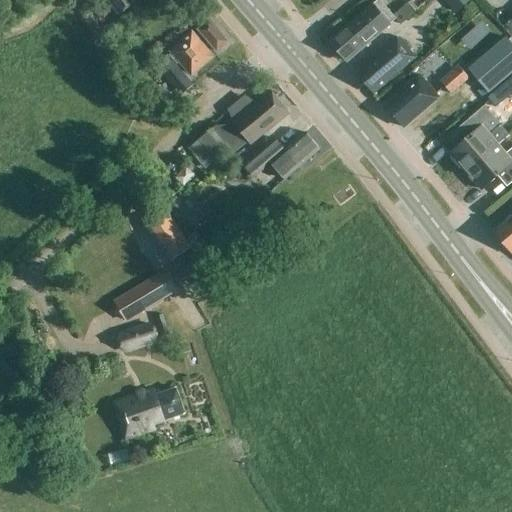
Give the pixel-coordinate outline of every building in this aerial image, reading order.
[(104,0),(116,15),(132,3),(129,0),(104,0)] [(378,0),(348,28),(358,40),(363,36),(369,43),(395,20),(393,17),(378,0)] [(444,0),(457,15),(471,0),(444,0)] [(408,4),(393,17),(395,20),(400,26),(415,13),(408,4)] [(209,22),(198,32),(217,53),(228,43),(209,22)] [(348,28),(329,44),(347,63),(369,43),(363,36),(358,40),(348,28)] [(191,36),(172,53),(191,76),(211,58),(191,36)] [(511,46),(505,38),(467,71),(473,78),(486,93),(488,95),(493,91),(495,89),(511,74),(511,46)] [(398,39),(357,75),(374,95),(416,58),(398,39)] [(440,83),(450,94),(468,79),(458,68),(440,83)] [(511,76),(486,98),(495,108),(511,93),(511,76)] [(419,77),(385,108),(404,129),(438,98),(419,77)] [(207,169),(232,149),(235,153),(248,142),(251,147),(289,115),(271,93),(233,124),(218,126),(190,150),(207,169)] [(451,155),(466,173),(497,146),(489,137),(501,127),(485,107),(462,127),(470,138),(451,155)] [(459,130),(444,138),(449,148),(464,140),(459,130)] [(304,135),(270,166),(285,182),(319,152),(304,135)] [(511,150),(506,156),(497,146),(466,173),(482,191),(502,175),(511,185),(511,184),(511,150)] [(256,157),(249,149),(240,156),(245,162),(242,166),(253,180),(269,167),(259,155),(256,157)] [(190,218),(176,199),(166,206),(179,225),(190,218)] [(170,215),(151,228),(173,259),(192,246),(170,215)] [(511,221),(495,235),(511,254),(511,216),(510,219),(511,221)] [(206,288),(222,316),(241,305),(234,292),(244,286),(236,271),(206,288)] [(114,304),(125,322),(177,291),(166,273),(114,304)] [(249,284),(236,294),(242,303),(255,293),(249,284)] [(156,318),(162,337),(169,335),(163,315),(156,318)] [(154,343),(150,329),(121,338),(125,354),(154,343)] [(1,355),(14,375),(24,369),(11,349),(1,355)] [(155,390),(114,404),(126,440),(156,430),(154,425),(185,415),(177,389),(157,396),(155,390)]
